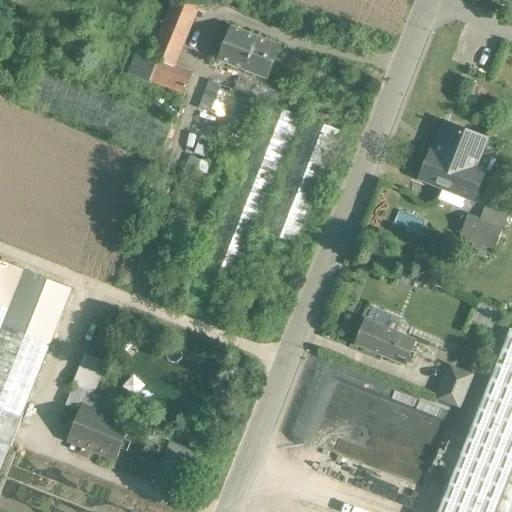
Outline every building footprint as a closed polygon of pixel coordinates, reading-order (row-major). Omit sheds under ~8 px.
[(202,0),(177,0),(176,4),(198,13),(202,0)] [(175,70),(198,13),(176,4),(153,62),(159,64),(175,70)] [(280,47),(234,28),(222,59),(268,77),(280,47)] [(151,85),(159,64),(153,62),(136,55),(128,75),(151,85)] [(175,70),(159,64),(151,85),(186,98),(194,78),(175,70)] [(176,123),(40,69),(27,104),(163,159),(176,123)] [(294,99),(241,78),(236,91),(270,104),(288,111),(294,99)] [(236,91),(212,81),(201,109),(223,117),(215,139),(241,149),(260,100),(236,91)] [(270,104),(207,264),(241,278),(304,118),(288,111),(270,104)] [(309,121),(265,231),(299,244),(342,134),(309,121)] [(421,177),(474,198),(484,173),(473,169),(485,139),(447,124),(435,154),(431,153),(421,177)] [(199,143),(195,153),(216,160),(219,151),(199,143)] [(488,210),(484,222),(471,217),(463,238),(496,251),(509,218),(488,210)] [(78,293),(0,261),(0,442),(15,449),(78,293)] [(494,325),(497,310),(478,306),(475,321),(494,325)] [(415,341),(365,321),(356,344),(406,365),(415,341)] [(511,511),(511,330),(510,330),(466,439),(467,440),(438,511),(511,511)] [(79,370),(101,378),(106,362),(85,355),(79,370)] [(473,376),(449,367),(436,398),(460,408),(473,376)] [(79,370),(73,386),(89,393),(94,394),(101,378),(79,370)] [(133,394),(143,385),(135,375),(124,384),(133,394)] [(83,410),(89,393),(73,386),(65,407),(81,413),(83,410)] [(97,416),(104,398),(94,394),(89,393),(83,410),(97,416)] [(112,395),(104,398),(97,416),(121,424),(125,413),(122,399),(112,395)] [(97,416),(83,410),(81,413),(70,442),(118,460),(121,451),(129,454),(132,445),(125,442),(130,428),(121,424),(97,416)] [(179,486),(192,448),(170,441),(157,478),(179,486)] [(0,484),(15,449),(0,442),(0,484)]
